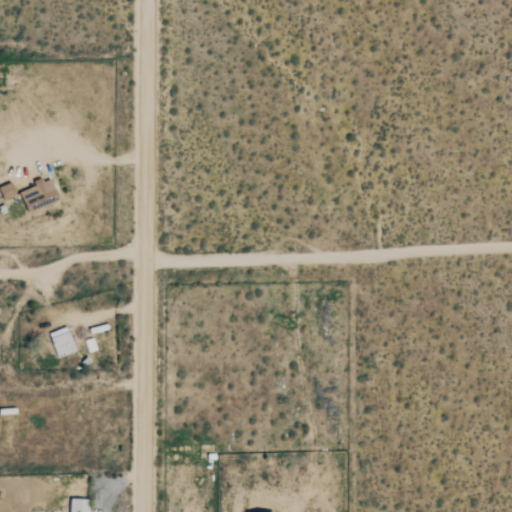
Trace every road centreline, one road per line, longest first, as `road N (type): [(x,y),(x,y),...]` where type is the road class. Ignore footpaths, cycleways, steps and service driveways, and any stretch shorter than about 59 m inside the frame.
road 1 (track): [(147,511),(155,0)]
road 2 (track): [(511,249),(151,270)]
road 3 (track): [(0,277),(41,278),(77,263),(152,254)]
road 4 (track): [(153,162),(106,166),(80,149),(21,162)]
